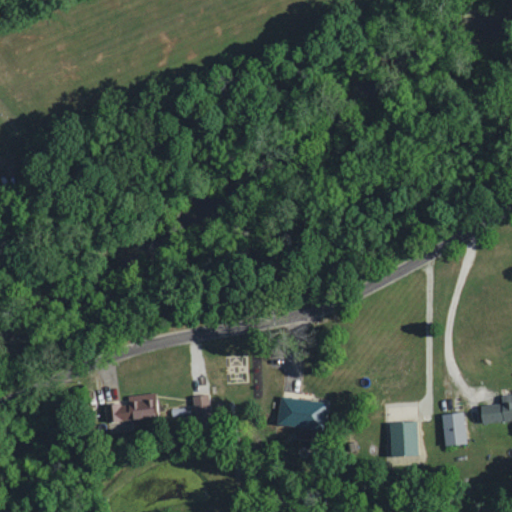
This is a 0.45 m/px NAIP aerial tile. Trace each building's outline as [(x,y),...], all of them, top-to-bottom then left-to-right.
[(511,392),(498,393),(499,403),(476,404),(477,421),(511,419),(511,392)] [(155,416),(153,393),(127,394),(127,402),(103,403),(104,419),(155,416)] [(190,395),(193,418),(209,416),(207,393),(190,395)] [(318,429),(323,401),(279,394),(275,422),(318,429)] [(442,444),(464,442),(461,411),(439,413),(442,444)] [(414,420),(387,421),(388,454),(416,453),(414,420)]
